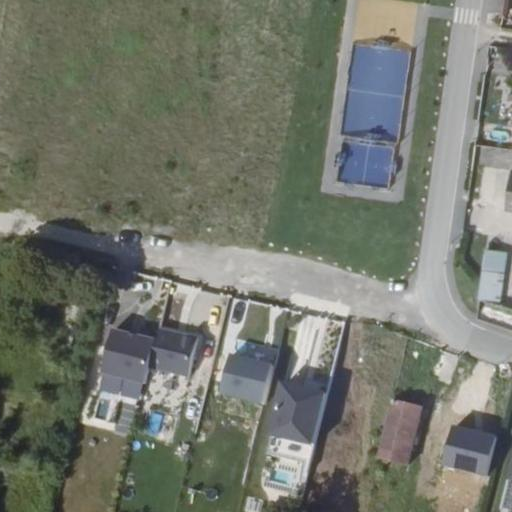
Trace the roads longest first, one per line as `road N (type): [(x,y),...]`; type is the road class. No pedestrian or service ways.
road 1 (track): [(0,224),(399,320),(441,305)]
road 2 (residential): [(469,0),(433,264),(441,305)]
